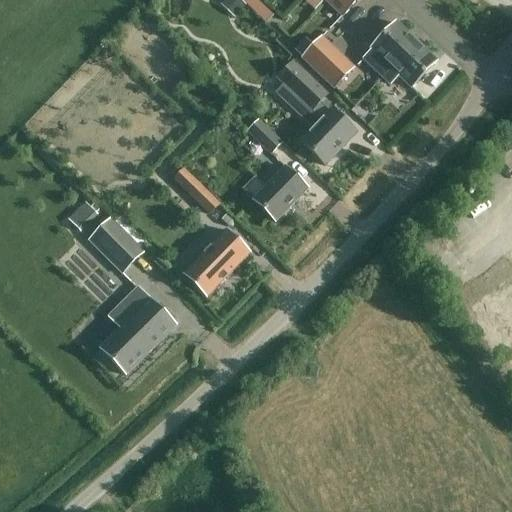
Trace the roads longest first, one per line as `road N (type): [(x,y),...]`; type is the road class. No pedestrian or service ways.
road 1 (unclassified): [(65,511),(232,361),(447,140),(488,84)]
road 2 (residential): [(488,84),(402,0)]
